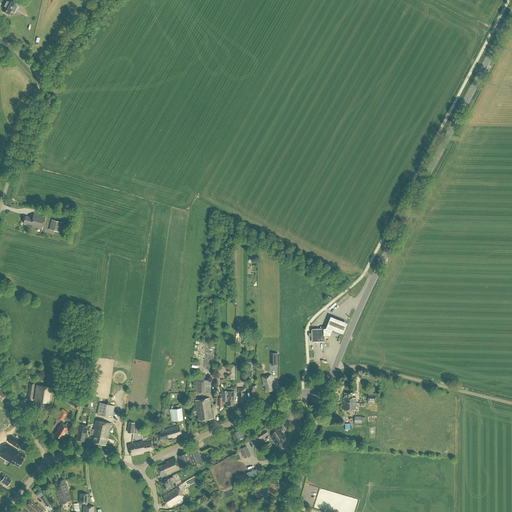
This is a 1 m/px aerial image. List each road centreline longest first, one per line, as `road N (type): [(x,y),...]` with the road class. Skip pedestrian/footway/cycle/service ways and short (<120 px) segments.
road 1 (primary): [(336,363),(511,13)]
road 2 (tertiary): [(140,470),(291,395),(323,399)]
road 3 (unclassified): [(336,363),(511,402)]
road 4 (unclassified): [(0,208),(41,77)]
